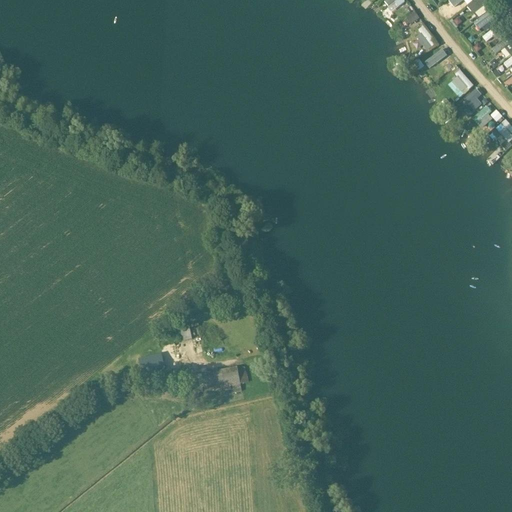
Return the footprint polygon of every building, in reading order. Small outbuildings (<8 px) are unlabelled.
[(405,1),(404,0),(385,0),(383,2),(392,12),(405,1)] [(480,0),(473,0),(467,6),(474,15),(485,5),(480,0)] [(406,28),(419,18),(415,12),(401,21),(406,28)] [(478,29),(490,20),(486,14),(474,23),(478,29)] [(481,27),(484,31),(493,26),(491,22),(481,27)] [(425,28),(414,36),(426,52),(437,44),(425,28)] [(483,36),(485,42),(494,37),(491,32),(483,36)] [(492,50),(496,55),(505,47),(502,43),(492,50)] [(447,66),(449,69),(454,66),(445,51),(438,56),(439,57),(430,64),(436,73),(447,66)] [(418,59),(413,63),(418,70),(424,66),(418,59)] [(448,86),(460,98),(474,86),(460,71),(455,75),(457,77),(448,86)] [(474,111),(482,105),(476,99),(481,95),(476,89),(464,100),(474,111)] [(495,122),(489,114),(491,112),(488,107),(473,117),(481,130),(495,122)] [(468,109),(463,113),(466,118),(472,115),(468,109)] [(491,116),(497,122),(503,117),(496,110),(491,116)] [(491,134),(496,140),(501,135),(509,143),(511,140),(511,126),(506,120),(491,134)] [(190,340),(190,325),(176,325),(177,340),(190,340)] [(138,359),(142,374),(165,369),(161,353),(138,359)] [(201,394),(241,389),(240,384),(248,383),(246,367),(198,372),(201,394)]
